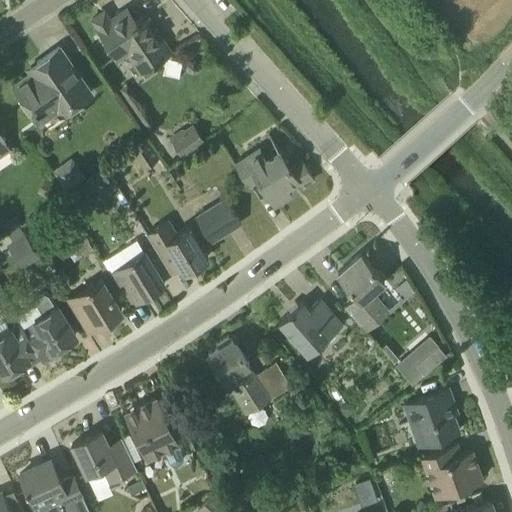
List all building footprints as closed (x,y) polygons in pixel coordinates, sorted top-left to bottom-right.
[(127,55),(141,75),(173,54),(148,17),(138,23),(128,8),(111,20),(105,11),(93,19),(99,28),(98,28),(119,60),(127,55)] [(57,113),(60,117),(92,95),(59,47),(30,68),(33,73),(15,86),(41,124),(57,113)] [(198,63),(192,61),(187,64),(188,71),(194,73),(199,70),(198,63)] [(179,156),(206,139),(195,122),(168,139),(179,156)] [(130,147),(145,167),(159,157),(144,137),(130,147)] [(0,156),(8,151),(0,139),(0,156)] [(315,178),(302,158),(290,167),(278,149),(266,157),(260,147),(235,163),(249,186),(259,180),(274,204),(288,196),(284,188),(297,180),(302,187),(315,178)] [(66,190),(85,177),(72,158),(53,171),(66,190)] [(122,191),(109,170),(92,180),(105,201),(122,191)] [(50,197),(57,185),(47,179),(39,192),(50,197)] [(224,195),(195,213),(210,236),(239,219),(224,195)] [(24,233),(16,218),(4,225),(12,240),(24,233)] [(190,226),(178,233),(170,218),(146,232),(170,272),(181,266),(184,271),(208,256),(190,226)] [(24,234),(8,244),(22,266),(38,256),(24,234)] [(79,242),(86,254),(95,249),(88,237),(79,242)] [(144,251),(115,269),(110,272),(130,305),(164,284),(144,251)] [(391,309),(373,288),(383,278),(361,252),(338,272),(357,294),(344,305),(367,331),(391,309)] [(66,298),(87,332),(122,310),(101,276),(66,298)] [(37,301),(45,314),(23,327),(40,356),(43,360),(53,354),(50,350),(75,336),(58,306),(56,307),(49,294),(45,292),(37,296),(37,301)] [(278,321),(307,354),(343,323),(321,297),(308,308),(302,300),(278,321)] [(27,358),(30,362),(40,356),(23,327),(20,322),(0,334),(0,367),(3,373),(27,358)] [(209,352),(246,413),(291,385),(276,360),(256,373),(234,337),(231,339),(229,335),(217,342),(219,346),(209,352)] [(396,363),(413,383),(425,373),(408,353),(396,363)] [(459,430),(451,407),(455,406),(448,387),(403,403),(418,445),(459,430)] [(179,443),(173,431),(185,426),(170,396),(159,401),(157,398),(126,412),(148,457),(164,450),(170,461),(173,464),(178,464),(181,462),(184,459),(184,455),(179,443)] [(338,407),(347,416),(357,408),(351,402),(345,401),(338,407)] [(137,469),(121,436),(108,443),(102,430),(72,444),(86,474),(102,467),(110,482),(137,469)] [(433,483),(434,488),(437,496),(482,479),(472,451),(461,455),(457,443),(423,456),(432,483),(433,483)] [(90,511),(73,475),(61,481),(51,459),(19,474),(32,501),(31,502),(36,511),(90,511)] [(299,477),(284,484),(292,503),(308,496),(299,477)] [(131,495),(146,488),(142,478),(127,485),(131,495)] [(0,511),(11,511),(4,497),(2,492),(0,492),(0,511)] [(480,492),(472,495),(475,504),(484,501),(480,492)] [(493,511),(490,500),(456,511),(493,511)]
